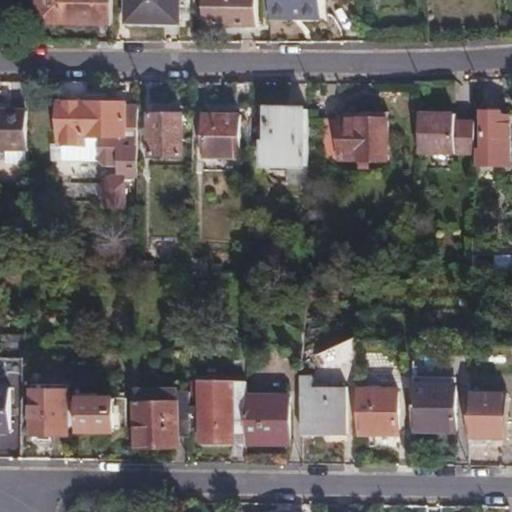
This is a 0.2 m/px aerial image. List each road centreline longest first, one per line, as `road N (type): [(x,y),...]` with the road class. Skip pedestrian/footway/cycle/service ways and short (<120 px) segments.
road 1 (residential): [(0,472),(83,483),(511,491)]
road 2 (residential): [(0,60),(511,59)]
